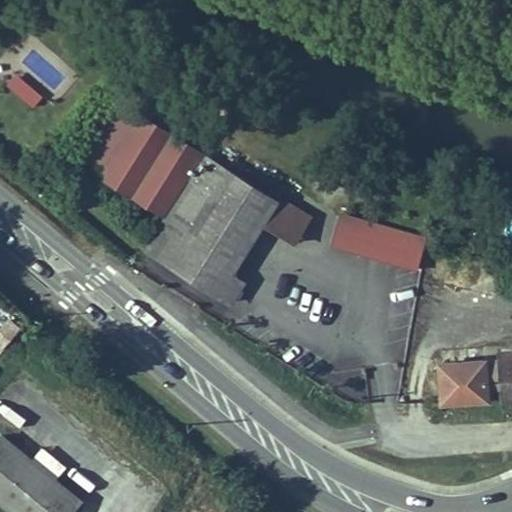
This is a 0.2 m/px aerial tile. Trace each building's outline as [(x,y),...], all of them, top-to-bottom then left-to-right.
[(13,75),(6,90),(34,104),(41,89),(13,75)] [(305,218),(135,116),(121,108),(82,173),(96,181),(158,220),(141,248),(231,302),(246,277),(229,268),(258,220),(292,241),(305,218)] [(426,236),(341,211),(331,243),(416,268),(426,236)] [(511,355),(496,357),(500,402),(511,401),(511,355)] [(486,396),(483,357),(438,360),(441,398),(486,396)] [(496,357),(483,357),(486,396),(486,403),(500,402),(496,357)] [(67,511),(72,505),(0,446),(0,511),(67,511)]
